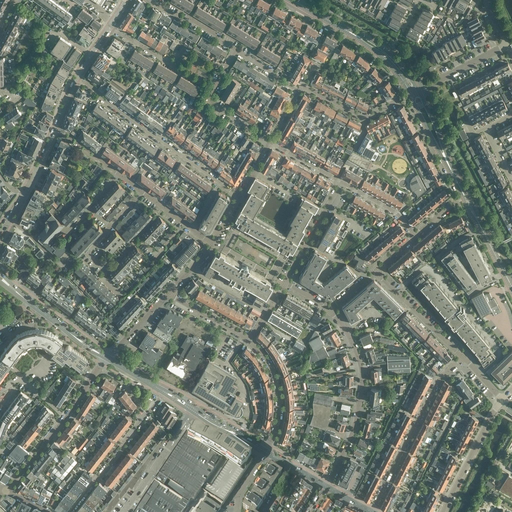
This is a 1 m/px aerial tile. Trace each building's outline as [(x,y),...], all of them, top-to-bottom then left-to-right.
[(55,2),(52,0),(50,0),(45,7),(50,10),(55,2)] [(142,2),(140,1),(138,0),(136,0),(132,7),(139,12),(141,13),(145,7),(144,7),(146,3),(143,1),(142,2)] [(186,0),(184,0),(180,7),(185,10),(190,2),(186,0)] [(254,12),(258,14),(259,11),(265,1),(262,0),(258,0),(255,5),(257,6),(254,12)] [(458,9),(463,0),(454,0),(452,5),(458,9)] [(465,13),(469,5),(466,4),(468,1),(466,0),(463,0),(458,9),(464,13),(465,13)] [(259,11),(264,13),(265,14),(270,4),(265,1),(259,11)] [(60,5),(55,2),(50,10),(54,13),(60,5)] [(190,2),(185,10),(190,13),(194,5),(190,2)] [(406,9),(397,3),(395,8),(404,13),(406,9)] [(64,8),(60,5),(54,13),(59,16),(64,8)] [(469,13),(473,8),(469,5),(465,13),(464,13),(463,15),(467,17),(468,19),(471,17),(469,13)] [(139,12),(132,7),(129,11),(134,14),(139,17),(140,17),(141,15),(138,13),(139,12)] [(151,20),(157,10),(153,7),(147,17),(151,20)] [(198,18),(203,10),(198,7),(194,15),(198,18)] [(275,19),(281,10),(276,7),(273,12),(271,11),(268,15),(275,19)] [(69,11),(64,8),(59,16),(57,18),(62,21),(69,11)] [(82,8),(77,15),(90,24),(94,18),(95,17),(96,18),(97,16),(97,17),(98,16),(92,12),(91,14),(82,8)] [(402,17),(404,13),(395,8),(392,11),(402,17)] [(433,14),(432,13),(424,8),(421,13),(431,18),(433,14)] [(157,10),(151,20),(155,22),(161,12),(157,10)] [(203,10),(198,18),(203,21),(208,13),(203,10)] [(286,13),(281,10),(275,19),(281,22),(280,24),(283,26),(287,19),(284,17),(286,13)] [(20,11),(19,13),(16,12),(13,17),(23,22),(26,16),(20,11)] [(73,14),(69,11),(62,21),(66,24),(73,14)] [(392,11),(390,15),(390,16),(391,16),(392,17),(399,21),(400,20),(402,17),(392,11)] [(131,24),(135,17),(128,13),(124,20),(131,24)] [(167,16),(162,13),(158,20),(160,21),(161,21),(163,22),(167,16)] [(208,13),(203,21),(207,24),(212,16),(208,13)] [(431,18),(421,13),(419,17),(428,22),(431,18)] [(167,16),(163,22),(168,25),(172,19),(167,16)] [(212,16),(207,24),(212,26),(217,19),(212,16)] [(287,23),(291,25),(289,28),(288,31),(290,32),(290,31),(297,19),(291,16),(287,23)] [(391,16),(388,20),(390,21),(390,20),(399,26),(402,22),(400,20),(399,21),(392,17),(391,16)] [(21,27),(23,22),(13,17),(11,22),(18,26),(21,27)] [(428,22),(419,17),(417,21),(426,26),(428,22)] [(471,17),(468,19),(469,21),(467,22),(469,26),(479,21),(477,17),(472,19),(471,17)] [(97,30),(101,24),(94,18),(90,24),(97,30)] [(143,26),(145,22),(139,18),(136,22),(143,26)] [(217,19),(212,26),(217,29),(221,21),(217,19)] [(290,31),(298,35),(302,28),(300,27),(302,22),(297,19),(290,31)] [(133,29),(135,26),(131,24),(124,20),(119,26),(132,34),(135,30),(133,29)] [(175,29),(179,23),(174,20),(170,26),(175,29)] [(397,30),(399,26),(390,20),(390,21),(388,20),(386,24),(397,30)] [(221,21),(217,29),(221,32),(226,24),(221,21)] [(417,21),(415,24),(424,30),(424,29),(426,30),(428,26),(426,26),(417,21)] [(479,21),(469,26),(472,30),(481,25),(479,21)] [(11,22),(8,27),(16,31),(18,26),(11,22)] [(179,23),(175,29),(179,32),(183,25),(179,23)] [(231,35),(236,27),(231,24),(227,32),(231,35)] [(415,24),(413,28),(412,28),(420,32),(420,33),(422,34),(424,30),(415,24)] [(82,28),(93,35),(96,31),(88,25),(87,27),(84,26),(82,28)] [(307,25),(305,30),(302,28),(298,35),(306,40),(313,28),(307,25)] [(481,25),(472,30),(474,34),(483,29),(481,25)] [(8,27),(6,31),(15,37),(18,32),(16,31),(8,27)] [(236,27),(231,35),(236,37),(241,30),(236,27)] [(411,27),(408,31),(418,36),(420,33),(420,32),(412,28),(413,28),(411,27)] [(79,33),(90,40),(93,35),(82,28),(79,33)] [(185,35),(188,37),(192,31),(187,28),(182,36),(184,37),(185,35)] [(318,31),(313,28),(306,40),(305,41),(307,42),(309,39),(312,41),(313,39),(316,40),(319,35),(317,33),(318,31)] [(473,39),(483,34),(481,31),(483,29),(474,34),(471,35),(473,39)] [(241,30),(236,37),(241,40),(245,32),(241,30)] [(6,31),(3,36),(13,41),(15,37),(6,31)] [(147,42),(150,36),(142,31),(138,37),(147,42)] [(187,39),(191,41),(196,33),(192,31),(188,37),(187,39)] [(406,35),(415,40),(417,41),(420,37),(418,36),(408,31),(406,35)] [(245,32),(241,40),(245,43),(250,35),(245,32)] [(90,40),(79,33),(75,38),(86,45),(87,44),(90,40)] [(190,42),(192,43),(194,40),(196,42),(200,36),(196,33),(191,41),(190,42)] [(474,48),(484,43),(483,40),(485,39),(483,34),(473,39),(476,45),(474,46),(474,48)] [(250,35),(245,43),(250,46),(255,38),(250,35)] [(10,46),(13,41),(3,36),(0,41),(8,45),(10,46)] [(150,36),(147,42),(151,45),(155,39),(150,36)] [(332,48),(335,50),(338,45),(335,43),(336,42),(326,36),(325,38),(325,37),(323,40),(324,40),(323,42),(332,48)] [(454,38),(459,47),(464,45),(462,42),(459,36),(454,38)] [(60,37),(51,51),(50,51),(58,56),(72,65),(81,51),(60,37)] [(155,37),(155,39),(151,45),(155,47),(160,40),(155,37)] [(202,46),(206,39),(202,37),(198,43),(202,46)] [(110,44),(119,50),(123,44),(114,38),(114,39),(113,39),(112,41),(112,42),(112,43),(111,44),(110,44)] [(255,38),(250,46),(255,49),(259,41),(255,38)] [(459,47),(454,38),(450,40),(455,49),(459,47)] [(206,39),(202,46),(201,47),(205,50),(206,48),(210,42),(206,39)] [(155,47),(159,50),(164,42),(160,40),(155,47)] [(455,49),(450,40),(446,42),(451,51),(455,49)] [(0,41),(0,46),(5,50),(8,45),(0,41)] [(164,53),(167,46),(168,45),(164,42),(159,50),(164,53)] [(208,54),(210,51),(211,51),(214,44),(210,42),(206,48),(208,49),(206,52),(208,54)] [(451,51),(446,42),(442,44),(443,46),(444,46),(447,53),(448,53),(451,51)] [(119,50),(110,44),(111,45),(109,46),(108,46),(106,48),(107,49),(106,49),(117,57),(121,51),(119,50)] [(214,44),(211,51),(215,53),(219,47),(214,44)] [(313,50),(311,54),(314,56),(315,57),(316,58),(317,57),(320,59),(321,60),(322,61),(323,60),(323,61),(327,53),(325,51),(328,46),(323,44),(320,49),(318,48),(316,52),(313,50)] [(262,56),(267,49),(262,46),(257,54),(262,56)] [(343,57),(344,56),(348,49),(343,46),(340,50),(337,48),(332,56),(336,58),(338,54),(343,57)] [(440,48),(445,58),(449,56),(448,53),(447,53),(444,46),(443,46),(440,48)] [(445,58),(440,48),(436,50),(440,60),(445,58)] [(267,49),(262,56),(267,59),(271,52),(267,49)] [(344,56),(349,59),(348,60),(348,61),(348,62),(349,63),(350,64),(356,56),(353,54),(354,52),(348,49),(344,56)] [(135,61),(139,53),(134,50),(130,58),(135,61)] [(224,59),(223,58),(227,52),(223,50),(218,57),(223,60),(224,59)] [(440,60),(436,50),(431,52),(432,53),(431,53),(431,54),(432,56),(433,56),(436,62),(440,60)] [(271,52),(267,59),(271,62),(276,54),(271,52)] [(139,63),(144,56),(139,53),(135,61),(139,63)] [(106,70),(111,63),(114,65),(117,60),(112,56),(110,59),(104,55),(103,56),(100,54),(97,58),(98,58),(95,62),(106,70)] [(281,57),(276,54),(271,62),(276,65),(281,57)] [(310,59),(307,58),(304,55),(302,58),(297,55),(295,56),(308,64),(310,59)] [(58,64),(69,70),(71,67),(72,65),(58,56),(57,57),(57,58),(59,59),(59,60),(60,61),(58,64)] [(144,56),(139,63),(144,66),(149,59),(144,56)] [(306,68),(308,64),(295,56),(295,58),(297,60),(296,62),(306,68)] [(352,64),(355,66),(356,67),(354,69),(356,71),(364,60),(360,56),(355,62),(354,61),(352,64)] [(149,59),(144,66),(149,69),(153,62),(149,59)] [(364,74),(366,72),(366,71),(370,67),(368,65),(369,63),(364,60),(356,71),(357,72),(359,70),(364,74)] [(241,61),(238,67),(242,70),(246,64),(241,61)] [(94,62),(91,68),(125,92),(129,86),(114,75),(114,76),(94,62)] [(292,62),(291,64),(303,72),(306,68),(296,62),(295,64),(292,62)] [(158,73),(163,66),(158,63),(153,71),(158,73)] [(502,66),(506,74),(511,71),(507,63),(502,66)] [(56,69),(66,76),(69,70),(58,64),(56,66),(57,67),(56,69)] [(290,66),(293,68),(291,70),(294,72),(301,76),(303,72),(291,64),(290,66)] [(163,76),(168,68),(163,66),(158,73),(163,76)] [(250,66),(246,72),(250,75),(254,69),(250,66)] [(506,74),(502,66),(498,69),(502,76),(506,74)] [(367,81),(368,82),(379,73),(375,68),(373,70),(370,67),(366,71),(366,72),(368,74),(366,76),(369,79),(367,81)] [(168,68),(163,76),(168,79),(172,71),(168,68)] [(53,75),(63,81),(66,76),(56,69),(54,72),(55,72),(53,75)] [(502,76),(498,69),(493,71),(497,79),(502,76)] [(96,84),(100,78),(96,76),(97,74),(92,70),(86,77),(96,84)] [(172,71),(168,79),(173,82),(177,74),(172,71)] [(299,80),(301,76),(294,72),(293,74),(287,71),(286,72),(299,80)] [(311,83),(320,88),(323,82),(320,80),(323,75),(316,71),(311,82),(311,83)] [(497,79),(493,71),(488,74),(492,81),(497,79)] [(137,81),(141,76),(136,72),(132,78),(137,81)] [(296,84),(299,80),(286,72),(285,74),(291,77),(290,80),(296,84)] [(374,79),(377,82),(375,84),(377,87),(383,82),(381,79),(383,77),(379,73),(368,82),(369,84),(372,82),(374,79)] [(485,74),(486,75),(483,76),(487,84),(492,81),(488,74),(487,73),(485,74)] [(63,81),(53,75),(51,78),(49,80),(60,86),(61,85),(63,81)] [(137,81),(136,82),(140,85),(143,82),(145,79),(141,76),(137,81)] [(181,87),(186,79),(181,76),(176,84),(181,87)] [(266,76),(263,82),(267,85),(271,79),(266,76)] [(487,84),(483,76),(478,79),(482,86),(487,84)] [(230,83),(238,88),(241,83),(233,78),(230,83)] [(102,92),(110,98),(117,88),(105,79),(102,83),(103,84),(102,85),(105,88),(102,92)] [(186,90),(190,82),(186,79),(181,87),(186,90)] [(266,87),(268,88),(272,91),(276,85),(274,84),(275,82),(271,79),(267,85),(266,87)] [(482,86),(478,79),(474,81),(477,89),(482,86)] [(477,89),(474,81),(469,84),(473,91),(477,89)] [(49,82),(47,89),(57,93),(59,89),(58,89),(59,87),(57,86),(55,85),(50,82),(49,82)] [(190,82),(186,90),(190,92),(195,85),(190,82)] [(320,88),(327,92),(331,86),(323,82),(320,88)] [(389,82),(384,84),(383,82),(377,87),(378,88),(382,93),(385,91),(386,91),(392,87),(389,82)] [(227,88),(235,93),(238,88),(230,83),(227,88)] [(473,91),(469,84),(464,86),(468,94),(473,91)] [(195,85),(190,92),(195,95),(200,87),(195,85)] [(278,96),(282,89),(277,86),(273,93),(278,96)] [(327,92),(335,96),(338,89),(331,86),(327,92)] [(468,94),(464,86),(459,89),(463,96),(468,94)] [(88,97),(90,93),(80,87),(78,87),(76,94),(80,96),(79,98),(83,100),(84,98),(87,100),(88,97)] [(342,100),(345,93),(347,89),(345,87),(343,92),(338,89),(335,96),(342,100)] [(395,92),(392,87),(386,91),(385,91),(389,97),(395,92)] [(57,93),(47,89),(45,88),(43,93),(44,94),(55,99),(57,93)] [(124,93),(117,88),(110,98),(115,101),(118,97),(120,99),(124,94),(124,93)] [(235,93),(227,88),(224,93),(232,97),(235,93)] [(284,90),(281,95),(288,99),(290,95),(290,94),(284,90)] [(44,97),(42,100),(53,104),(55,99),(44,94),(43,93),(42,93),(41,96),(43,97),(44,97)] [(232,97),(224,93),(222,98),(229,102),(232,97)] [(310,100),(311,97),(305,94),(304,94),(301,98),(313,105),(314,103),(310,100)] [(344,101),(350,104),(353,97),(348,94),(344,101)] [(130,95),(129,95),(126,99),(125,98),(120,105),(124,108),(129,101),(131,97),(132,96),(130,95)] [(281,95),(278,99),(285,103),(288,99),(281,95)] [(33,109),(37,103),(27,97),(23,102),(33,109)] [(358,100),(353,97),(350,104),(355,106),(358,100)] [(72,104),(80,107),(82,104),(86,105),(87,103),(82,101),(82,102),(74,98),(72,104)] [(124,108),(128,111),(133,104),(136,99),(133,98),(130,102),(129,101),(124,108)] [(185,102),(180,98),(178,100),(177,103),(179,104),(178,107),(180,109),(182,107),(185,102)] [(306,106),(307,104),(312,107),(313,105),(301,98),(299,102),(306,106)] [(136,99),(133,104),(128,111),(132,114),(137,107),(140,102),(137,101),(137,100),(136,99)] [(240,103),(241,104),(236,111),(240,114),(249,101),(247,99),(245,102),(242,100),(240,103)] [(278,99),(276,103),(283,108),(285,103),(278,99)] [(507,109),(503,101),(502,99),(497,102),(502,111),(507,109)] [(41,103),(40,106),(47,110),(47,109),(50,110),(51,108),(53,104),(42,100),(41,103)] [(356,107),(360,109),(364,103),(359,100),(356,107)] [(251,102),(249,101),(240,114),(244,117),(249,109),(247,108),(251,102)] [(314,108),(316,109),(314,114),(316,115),(323,103),(318,101),(314,108)] [(89,109),(96,114),(101,107),(99,105),(100,104),(97,103),(96,104),(94,102),(89,109)] [(304,109),(306,106),(299,102),(297,107),(308,113),(309,112),(304,109)] [(502,111),(497,102),(492,104),(497,114),(502,111)] [(280,112),(283,108),(276,103),(273,108),(280,112)] [(320,111),(323,113),(327,105),(323,103),(316,115),(318,116),(320,111)] [(360,109),(365,112),(366,111),(367,111),(373,108),(371,104),(369,105),(364,103),(360,109)] [(70,109),(78,113),(80,107),(72,104),(70,109)] [(141,110),(143,106),(144,106),(144,105),(142,104),(139,108),(137,107),(132,114),(136,117),(141,110)] [(487,107),(492,117),(497,114),(492,104),(487,107)] [(255,105),(251,111),(249,109),(244,117),(249,119),(258,106),(255,105)] [(332,108),(327,105),(323,113),(322,115),(324,116),(322,120),(325,121),(332,108)] [(140,120),(148,108),(149,107),(147,106),(146,108),(143,106),(141,110),(136,117),(140,120)] [(259,108),(258,106),(249,119),(253,122),(258,115),(255,113),(259,108)] [(267,113),(276,118),(279,114),(272,110),(269,109),(270,108),(265,106),(261,113),(265,115),(267,113)] [(397,109),(400,115),(407,112),(404,106),(397,109)] [(16,107),(10,111),(10,110),(7,112),(8,113),(4,115),(9,122),(5,125),(8,130),(14,125),(11,121),(21,114),(16,107)] [(96,114),(100,117),(106,109),(103,107),(103,108),(101,107),(96,114)] [(297,107),(294,112),(301,116),(302,113),(307,116),(308,114),(308,113),(297,107)] [(482,109),(487,119),(492,117),(487,107),(482,109)] [(148,108),(140,120),(144,122),(149,116),(147,114),(150,110),(148,108)] [(333,117),(337,110),(332,108),(325,121),(326,122),(330,116),(333,117)] [(45,114),(44,115),(51,120),(53,116),(43,109),(41,111),(45,114)] [(78,113),(70,109),(68,114),(76,117),(76,118),(77,118),(78,116),(77,115),(78,113)] [(100,117),(105,120),(110,113),(108,112),(108,111),(106,109),(100,117)] [(478,112),(483,121),(487,119),(482,109),(478,112)] [(148,125),(153,118),(155,115),(153,114),(154,113),(153,112),(154,112),(152,111),(149,116),(144,122),(148,125)] [(198,121),(199,118),(200,119),(203,114),(198,111),(196,114),(193,118),(198,121)] [(334,119),(333,121),(335,122),(332,128),(335,129),(336,127),(344,114),(338,111),(334,119)] [(301,116),(294,112),(291,117),(302,124),(304,120),(300,117),(301,116)] [(400,115),(404,121),(410,118),(407,112),(400,115)] [(473,114),(478,124),(483,121),(478,112),(473,114)] [(110,113),(105,120),(109,124),(115,115),(112,113),(111,114),(110,113)] [(269,131),(274,122),(269,119),(269,118),(265,116),(265,115),(261,113),(258,117),(264,121),(263,121),(263,122),(263,123),(264,124),(265,125),(263,128),(269,131)] [(37,116),(38,116),(40,118),(49,124),(51,120),(44,115),(43,117),(40,114),(39,114),(37,116)] [(159,118),(157,117),(158,115),(156,114),(155,115),(153,118),(148,125),(152,128),(159,118)] [(345,124),(349,116),(344,114),(336,127),(338,128),(341,122),(345,124)] [(387,114),(382,117),(386,124),(391,122),(387,114)] [(473,126),(478,124),(473,114),(468,117),(473,126)] [(67,115),(65,121),(73,124),(75,125),(77,120),(75,119),(67,115)] [(115,115),(109,124),(113,127),(119,119),(117,118),(117,117),(115,115)] [(162,122),(160,121),(162,119),(160,117),(159,118),(152,128),(156,131),(162,122)] [(288,122),(295,126),(296,124),(298,125),(301,126),(302,124),(291,117),(290,117),(288,122)] [(346,136),(348,137),(349,134),(356,120),(351,117),(347,125),(350,127),(346,136)] [(381,127),(386,124),(382,117),(377,120),(381,127)] [(47,130),(32,123),(31,123),(33,120),(30,119),(28,118),(24,126),(27,127),(27,125),(32,128),(31,130),(44,136),(45,132),(46,132),(47,130)] [(410,118),(404,121),(405,125),(403,126),(405,128),(407,127),(413,124),(410,118)] [(112,128),(117,132),(124,122),(121,120),(121,121),(119,119),(113,127),(114,127),(112,128)] [(33,120),(32,123),(47,130),(49,125),(43,123),(43,122),(39,120),(38,123),(36,122),(33,120)] [(164,120),(162,122),(156,131),(160,134),(165,127),(163,126),(166,121),(164,120)] [(361,123),(356,120),(349,134),(348,137),(350,136),(353,131),(355,129),(357,131),(361,123)] [(377,120),(372,123),(375,130),(381,127),(377,120)] [(73,124),(65,121),(62,126),(64,127),(65,128),(68,129),(67,130),(70,132),(71,128),(74,129),(75,125),(73,124)] [(120,136),(123,138),(128,131),(126,129),(128,126),(125,124),(126,123),(124,122),(117,132),(121,135),(120,136)] [(293,129),(295,126),(288,122),(285,127),(296,134),(298,135),(300,133),(293,129)] [(169,135),(177,124),(175,123),(172,127),(170,126),(165,132),(169,135)] [(370,133),(375,130),(372,123),(366,125),(370,133)] [(177,124),(169,135),(173,138),(180,128),(178,127),(179,126),(177,124)] [(407,127),(410,134),(416,130),(413,124),(407,127)] [(83,141),(88,134),(86,132),(87,131),(86,129),(83,126),(82,128),(81,130),(83,131),(78,138),(80,139),(81,140),(82,141),(83,141)] [(184,130),(181,127),(180,128),(173,138),(177,140),(184,130)] [(228,129),(225,127),(224,128),(222,132),(216,140),(219,142),(228,129)] [(289,135),(291,133),(295,136),(296,134),(285,127),(282,131),(289,135)] [(511,136),(507,127),(502,129),(506,137),(507,139),(511,136)] [(7,151),(11,142),(5,139),(8,134),(5,129),(1,138),(3,139),(0,146),(0,148),(3,150),(3,151),(5,152),(6,151),(7,151)] [(132,129),(126,137),(131,140),(136,133),(134,132),(135,131),(132,129)] [(497,132),(502,141),(504,141),(503,138),(506,137),(502,129),(497,132)] [(187,132),(186,131),(184,130),(177,140),(181,143),(187,134),(187,132)] [(229,137),(234,141),(238,135),(242,138),(244,135),(242,133),(238,130),(236,133),(237,134),(236,135),(232,133),(229,137)] [(282,131),(280,135),(287,140),(289,135),(282,131)] [(358,151),(374,160),(375,160),(380,151),(370,133),(369,132),(366,137),(358,151)] [(41,143),(42,140),(32,136),(31,139),(28,138),(29,136),(21,133),(20,137),(27,140),(29,141),(40,146),(41,144),(41,143)] [(136,133),(131,140),(135,143),(141,135),(138,133),(138,134),(136,133)] [(189,134),(188,135),(182,144),(186,147),(194,135),(192,133),(189,134)] [(85,143),(87,145),(93,138),(89,135),(88,134),(83,141),(84,142),(85,143)] [(412,137),(415,143),(422,140),(418,134),(412,137)] [(141,135),(135,143),(139,146),(144,139),(143,138),(143,137),(141,135)] [(194,135),(186,147),(190,150),(194,143),(192,141),(196,136),(194,135)] [(278,141),(284,144),(287,140),(280,135),(278,139),(278,141)] [(474,139),(476,143),(476,144),(484,140),(481,135),(474,139)] [(236,148),(239,150),(240,151),(241,151),(245,145),(246,146),(250,139),(245,136),(241,143),(243,145),(241,148),(237,146),(236,148)] [(91,148),(92,148),(97,141),(93,138),(87,145),(90,146),(90,147),(91,148)] [(196,141),(194,143),(190,150),(193,152),(203,140),(201,138),(199,141),(197,140),(196,141)] [(291,148),(295,150),(299,143),(300,141),(301,139),(299,138),(298,140),(297,142),(294,141),(291,148)] [(144,139),(139,146),(144,150),(150,141),(147,139),(146,141),(144,139)] [(57,149),(68,154),(70,150),(73,152),(75,148),(69,144),(61,140),(59,145),(57,149)] [(203,140),(193,152),(197,155),(203,147),(201,145),(204,141),(203,140)] [(415,143),(418,149),(425,146),(422,140),(415,143)] [(475,144),(477,149),(479,148),(486,144),(484,140),(476,144),(476,143),(475,144)] [(29,143),(27,146),(37,151),(39,147),(40,146),(29,141),(28,143),(29,143)] [(102,144),(104,142),(102,141),(100,143),(97,141),(92,148),(93,149),(94,150),(95,150),(97,152),(102,144)] [(150,141),(144,150),(148,153),(153,146),(152,145),(152,143),(150,141)] [(295,150),(299,153),(306,142),(304,141),(301,145),(299,143),(295,150)] [(260,146),(254,142),(252,145),(248,143),(246,147),(247,148),(249,146),(258,151),(260,146)] [(308,149),(306,147),(308,143),(306,142),(299,153),(304,155),(308,149)] [(106,158),(105,158),(106,158),(112,150),(107,146),(108,145),(105,143),(100,150),(102,152),(101,154),(101,155),(103,156),(104,156),(106,158)] [(304,155),(309,158),(315,147),(316,144),(313,143),(310,150),(308,149),(304,155)] [(481,153),(489,149),(486,144),(479,148),(481,153)] [(35,157),(36,155),(36,154),(37,151),(27,146),(26,146),(24,151),(35,157)] [(153,146),(148,153),(152,156),(158,148),(156,146),(155,147),(153,146)] [(205,147),(203,150),(199,156),(202,159),(211,147),(209,146),(207,149),(205,147)] [(418,149),(422,155),(428,152),(425,146),(418,149)] [(211,147),(202,159),(206,162),(212,153),(210,152),(212,148),(211,147)] [(309,158),(313,160),(319,149),(317,148),(315,147),(309,158)] [(68,154),(57,149),(55,153),(53,159),(60,162),(63,157),(66,158),(68,154)] [(249,149),(248,151),(246,154),(253,158),(256,153),(249,149)] [(272,149),(272,150),(269,154),(276,158),(279,159),(278,160),(281,161),(284,156),(272,149)] [(313,160),(318,163),(322,156),(321,156),(319,155),(321,150),(319,149),(313,160)] [(484,158),(491,154),(489,149),(481,153),(484,158)] [(112,150),(106,158),(110,161),(117,153),(112,150)] [(156,159),(160,162),(166,154),(164,152),(164,151),(163,150),(162,151),(161,150),(158,154),(156,153),(156,152),(151,159),(154,161),(156,159)] [(29,163),(32,156),(21,151),(19,155),(16,153),(14,157),(27,163),(27,162),(29,163)] [(212,153),(206,162),(210,164),(218,153),(216,151),(214,154),(212,153)] [(326,159),(323,157),(326,153),(323,152),(321,156),(322,156),(318,163),(322,165),(326,159)] [(431,158),(428,152),(422,155),(424,161),(425,162),(431,158)] [(117,153),(110,161),(111,162),(111,161),(111,162),(113,164),(113,163),(115,165),(121,157),(117,153)] [(218,153),(210,164),(214,167),(218,161),(216,159),(220,154),(218,153)] [(331,170),(334,172),(345,154),(343,153),(340,159),(339,158),(336,162),(337,163),(336,164),(335,163),(331,170)] [(166,154),(160,162),(165,165),(171,157),(166,154)] [(240,154),(238,156),(250,163),(253,158),(246,154),(245,157),(240,154)] [(266,159),(273,163),(276,158),(269,154),(266,159)] [(323,166),(324,167),(328,168),(335,156),(332,154),(329,159),(327,159),(323,166)] [(341,161),(342,160),(343,158),(345,156),(345,154),(334,172),(337,174),(343,162),(341,161)] [(486,163),(494,159),(491,154),(484,158),(486,163)] [(237,158),(242,161),(240,164),(247,168),(250,163),(238,156),(237,158)] [(21,165),(23,162),(12,157),(10,162),(13,163),(11,167),(21,172),(22,169),(21,168),(22,165),(21,165)] [(120,168),(120,169),(126,160),(121,157),(115,165),(117,166),(117,167),(119,168),(120,168)] [(173,159),(171,157),(165,165),(169,168),(168,171),(170,173),(175,166),(172,164),(175,160),(175,159),(174,158),(173,159)] [(284,165),(281,169),(283,170),(286,166),(290,159),(285,157),(282,163),(284,165)] [(220,171),(227,161),(229,159),(227,158),(225,160),(225,161),(222,159),(215,168),(220,171)] [(434,164),(431,158),(425,162),(424,161),(422,162),(424,166),(423,166),(424,168),(427,167),(428,168),(434,164)] [(63,172),(65,167),(60,163),(52,159),(51,161),(51,162),(49,166),(63,172)] [(270,168),(277,172),(278,170),(272,166),(273,163),(266,159),(263,165),(270,168)] [(294,162),(290,159),(286,166),(288,167),(285,171),(288,173),(294,162)] [(494,159),(486,163),(489,168),(496,164),(494,159)] [(125,172),(131,164),(126,160),(120,169),(125,172)] [(293,170),(295,171),(299,164),(294,162),(288,173),(288,174),(290,175),(293,170)] [(179,175),(185,166),(181,163),(175,171),(179,175)] [(247,168),(240,164),(238,163),(237,165),(234,164),(233,166),(238,169),(244,173),(247,168)] [(139,168),(136,166),(136,167),(131,164),(125,172),(127,173),(127,174),(128,175),(129,175),(130,176),(132,173),(134,175),(139,168)] [(295,171),(297,172),(294,177),(297,178),(300,174),(303,167),(299,164),(295,171)] [(428,168),(431,174),(437,170),(434,164),(428,168)] [(487,169),(489,174),(490,173),(499,169),(496,164),(489,168),(487,169)] [(260,170),(267,174),(269,171),(275,174),(277,172),(270,168),(263,165),(260,170)] [(185,166),(179,175),(184,178),(190,169),(185,166)] [(20,175),(21,172),(11,167),(9,171),(6,170),(4,174),(15,179),(16,176),(17,177),(19,174),(20,175)] [(300,174),(302,175),(299,180),(301,181),(302,181),(308,169),(303,167),(300,174)] [(229,171),(227,173),(228,173),(223,179),(228,183),(232,177),(229,174),(230,172),(229,172),(231,169),(230,168),(228,170),(229,171)] [(346,179),(351,171),(346,168),(341,176),(342,176),(342,177),(344,178),(346,179)] [(48,174),(60,180),(63,175),(64,176),(65,174),(62,172),(61,174),(50,169),(48,174)] [(141,184),(147,177),(142,173),(143,171),(140,169),(135,176),(138,178),(136,180),(137,181),(137,182),(138,183),(139,183),(141,184)] [(190,169),(184,178),(188,181),(189,180),(194,173),(190,169)] [(228,173),(227,173),(223,169),(218,176),(223,179),(228,173)] [(244,173),(238,169),(235,174),(242,178),(244,173)] [(306,177),(308,178),(309,179),(312,172),(308,169),(302,181),(304,182),(306,177)] [(494,177),(501,173),(499,169),(490,173),(492,178),(494,177)] [(431,174),(437,186),(438,186),(442,184),(438,178),(441,176),(437,170),(431,174)] [(346,179),(352,182),(356,174),(351,171),(346,179)] [(312,183),(317,174),(312,172),(309,179),(308,178),(306,183),(308,184),(310,182),(312,183)] [(194,173),(189,180),(188,181),(192,185),(192,184),(193,183),(198,176),(194,173)] [(494,177),(496,182),(504,178),(501,173),(494,177)] [(48,174),(45,179),(58,185),(60,180),(48,174)] [(357,185),(362,177),(356,174),(352,182),(354,183),(354,184),(356,184),(357,184),(357,185)] [(414,190),(416,193),(418,197),(426,190),(418,174),(415,176),(413,178),(411,181),(411,185),(412,188),(413,191),(412,191),(413,191),(414,190)] [(315,182),(317,184),(314,189),(316,190),(323,177),(319,175),(315,182)] [(145,187),(146,187),(146,188),(152,179),(147,176),(147,177),(141,184),(143,185),(143,186),(145,187)] [(198,176),(193,183),(192,184),(197,187),(197,186),(203,179),(198,176)] [(236,188),(241,180),(233,176),(232,177),(228,183),(235,188),(236,188)] [(321,186),(323,187),(327,180),(323,177),(316,190),(318,191),(321,186)] [(373,182),(372,184),(370,183),(366,190),(370,192),(378,178),(377,177),(374,182),(373,182)] [(244,227),(272,243),(281,249),(285,251),(286,249),(289,251),(291,247),(294,249),(298,243),(305,230),(302,229),(313,212),(314,212),(315,209),(316,210),(319,206),(304,198),(304,199),(290,223),(292,224),(286,236),(253,217),(263,199),(261,197),(268,186),(268,185),(255,178),(250,188),(251,188),(249,191),(251,192),(241,210),(238,216),(240,218),(238,221),(241,223),(240,226),(244,228),(244,227)] [(380,186),(376,184),(379,179),(378,178),(370,192),(375,195),(379,188),(380,186)] [(494,183),(497,189),(501,187),(501,186),(506,183),(504,178),(496,182),(494,183)] [(45,179),(43,184),(56,190),(58,185),(45,179)] [(88,182),(84,179),(79,186),(83,189),(88,182)] [(152,179),(146,188),(151,191),(156,184),(157,183),(152,179)] [(203,179),(197,186),(202,189),(207,182),(203,179)] [(322,194),(324,195),(331,182),(327,180),(323,187),(321,189),(324,191),(322,194)] [(361,187),(366,190),(370,183),(365,180),(361,187)] [(116,182),(115,183),(116,185),(115,187),(122,193),(125,190),(116,182)] [(207,182),(202,189),(206,193),(212,185),(207,182)] [(41,189),(53,195),(56,190),(43,184),(41,189)] [(156,184),(151,191),(151,192),(151,191),(151,192),(153,194),(154,193),(156,195),(161,188),(156,184)] [(110,188),(119,196),(122,193),(115,187),(113,188),(112,187),(110,188)] [(162,187),(161,188),(156,195),(158,196),(158,197),(159,198),(160,198),(161,199),(162,196),(165,198),(170,191),(167,189),(166,190),(162,187)] [(109,193),(116,199),(119,196),(110,188),(109,190),(110,191),(109,193)] [(375,195),(380,198),(384,191),(379,188),(375,195)] [(501,198),(510,193),(508,188),(504,190),(503,188),(497,191),(501,198)] [(0,204),(1,206),(10,197),(8,195),(6,192),(7,191),(5,189),(0,193),(0,204)] [(42,190),(40,192),(36,189),(32,194),(36,197),(35,199),(40,203),(46,193),(42,190)] [(444,189),(439,193),(444,199),(449,194),(444,189)] [(380,198),(385,201),(389,193),(384,191),(380,198)] [(172,207),(178,199),(173,195),(174,194),(171,192),(166,199),(169,201),(167,203),(168,204),(169,206),(170,205),(172,207)] [(230,198),(219,192),(199,226),(206,231),(206,232),(207,232),(208,232),(209,232),(210,232),(210,231),(211,231),(211,230),(212,230),(230,198)] [(104,194),(113,203),(116,199),(109,193),(108,194),(106,193),(104,194)] [(385,201),(390,203),(394,196),(389,193),(385,201)] [(439,193),(434,198),(439,203),(444,199),(439,193)] [(505,201),(511,197),(511,196),(510,193),(501,198),(503,202),(505,201)] [(81,197),(88,204),(90,202),(92,204),(93,202),(84,194),(81,197)] [(105,197),(103,199),(110,206),(113,203),(104,194),(103,196),(105,197)] [(40,210),(41,207),(38,205),(39,202),(34,200),(36,197),(32,195),(31,198),(29,202),(28,204),(40,210)] [(352,202),(357,205),(361,199),(356,196),(352,202)] [(394,196),(390,203),(394,206),(398,198),(394,196)] [(398,198),(394,206),(399,209),(403,202),(400,200),(402,198),(399,196),(398,198)] [(78,200),(87,208),(89,207),(87,205),(88,204),(81,197),(78,200)] [(434,198),(429,202),(433,207),(439,203),(434,198)] [(100,199),(99,201),(107,209),(110,206),(103,199),(102,200),(100,199)] [(178,199),(172,207),(174,208),(174,209),(175,210),(176,210),(177,210),(183,202),(178,199)] [(357,205),(362,208),(366,201),(361,199),(357,205)] [(75,203),(83,210),(84,208),(86,210),(87,208),(78,200),(75,203)] [(99,203),(97,205),(105,212),(107,209),(99,201),(97,202),(99,203)] [(362,208),(367,211),(371,204),(366,201),(362,208)] [(183,202),(177,210),(177,211),(177,212),(179,213),(180,213),(181,214),(187,207),(188,206),(183,202)] [(429,202),(424,206),(428,212),(433,207),(429,202)] [(72,206),(81,215),(83,213),(81,211),(83,210),(75,203),(72,206)] [(27,206),(25,210),(34,214),(35,210),(39,212),(40,210),(28,204),(27,206)] [(367,211),(372,214),(376,207),(371,204),(367,211)] [(102,215),(105,212),(97,205),(96,207),(94,205),(93,207),(102,215)] [(70,209),(77,216),(78,214),(80,216),(81,215),(72,206),(70,209)] [(424,206),(419,211),(423,216),(428,212),(424,206)] [(187,207),(181,214),(186,218),(192,210),(187,207)] [(377,216),(380,210),(376,207),(372,214),(377,216)] [(67,212),(76,221),(77,219),(75,218),(77,216),(70,209),(67,212)] [(142,213),(149,219),(151,218),(152,219),(154,218),(145,209),(142,213)] [(192,209),(192,210),(186,218),(188,219),(188,220),(190,221),(191,221),(197,213),(192,209)] [(23,213),(22,215),(35,221),(36,218),(32,216),(34,214),(25,210),(24,213),(23,213)] [(386,213),(381,210),(380,210),(377,216),(375,219),(376,220),(378,217),(382,219),(386,213)] [(419,211),(414,215),(418,220),(423,216),(419,211)] [(76,221),(67,212),(64,215),(71,222),(73,220),(74,222),(76,221)] [(139,216),(148,224),(149,223),(148,221),(149,219),(142,213),(139,216)] [(64,225),(52,214),(48,218),(49,219),(47,221),(48,222),(46,224),(48,226),(40,234),(42,236),(38,240),(43,245),(43,244),(53,254),(55,252),(59,257),(67,249),(58,240),(59,238),(55,234),(64,225)] [(334,214),(331,219),(333,220),(341,224),(344,219),(334,214)] [(34,223),(35,221),(22,215),(21,217),(22,217),(20,221),(24,223),(24,224),(28,226),(28,227),(30,227),(31,227),(33,223),(34,223)] [(71,222),(64,215),(61,218),(70,227),(71,225),(70,224),(71,222)] [(414,215),(408,219),(413,225),(418,220),(414,215)] [(137,219),(144,225),(145,224),(147,226),(148,224),(139,216),(137,219)] [(158,222),(165,228),(168,225),(159,217),(158,218),(159,220),(158,222)] [(461,217),(454,221),(457,227),(462,224),(466,232),(468,230),(466,226),(464,223),(461,217)] [(134,222),(142,230),(144,229),(142,227),(144,225),(137,219),(134,222)] [(333,220),(330,225),(338,230),(338,229),(341,224),(333,220)] [(153,223),(162,231),(165,228),(158,222),(156,223),(155,221),(153,223)] [(454,221),(446,225),(447,228),(450,227),(452,229),(457,227),(454,221)] [(88,228),(97,236),(103,230),(100,227),(99,226),(99,227),(94,222),(93,223),(88,228)] [(131,225),(138,232),(139,230),(141,232),(142,230),(134,222),(131,225)] [(152,228),(159,234),(162,231),(153,223),(152,224),(154,226),(152,228)] [(395,231),(400,236),(405,232),(400,226),(399,224),(397,226),(398,228),(395,231)] [(128,228),(136,236),(138,235),(136,233),(138,232),(131,225),(128,228)] [(330,225),(327,230),(336,236),(339,230),(338,229),(338,230),(330,225)] [(437,226),(432,230),(437,236),(442,232),(437,226)] [(97,236),(88,228),(82,235),(91,243),(97,236)] [(125,231),(132,238),(133,236),(135,238),(136,236),(128,228),(125,231)] [(148,229),(156,237),(159,234),(152,228),(151,229),(149,228),(148,229)] [(146,234),(153,240),(156,237),(148,229),(146,231),(148,232),(146,234)] [(327,230),(324,235),(333,241),(336,236),(327,230)] [(432,230),(427,234),(432,240),(437,236),(432,230)] [(124,239),(115,231),(109,237),(118,245),(124,239)] [(122,234),(131,243),(132,241),(130,239),(132,238),(125,231),(122,234)] [(395,240),(400,236),(395,231),(391,235),(390,235),(395,240)] [(388,232),(383,236),(385,239),(390,245),(395,240),(390,235),(391,235),(388,232)] [(23,238),(23,236),(21,235),(20,236),(14,233),(9,242),(19,247),(24,239),(23,238)] [(143,234),(142,235),(150,243),(153,240),(146,234),(145,235),(143,234)] [(427,234),(422,239),(427,244),(432,240),(427,234)] [(91,243),(82,235),(76,241),(85,249),(91,243)] [(330,246),(333,241),(324,235),(321,240),(321,241),(329,245),(328,245),(330,246)] [(26,241),(34,246),(35,244),(29,237),(26,241)] [(103,243),(110,250),(112,251),(118,245),(109,237),(103,243)] [(385,239),(380,243),(385,249),(390,245),(385,239)] [(422,239),(417,243),(422,249),(427,244),(422,239)] [(489,279),(469,239),(458,244),(478,284),(489,279)] [(319,240),(316,245),(325,251),(328,245),(329,245),(321,241),(321,240),(319,240)] [(85,249),(76,241),(71,247),(79,255),(85,249)] [(195,253),(199,248),(199,247),(200,247),(200,246),(199,246),(199,245),(199,244),(198,244),(194,241),(188,247),(195,253)] [(380,253),(385,249),(380,243),(375,248),(380,253)] [(417,243),(413,247),(417,253),(422,249),(417,243)] [(182,249),(191,257),(195,253),(188,247),(186,245),(182,249)] [(5,250),(4,252),(15,258),(16,259),(18,257),(17,255),(13,253),(15,250),(7,246),(5,246),(5,247),(5,249),(5,250)] [(135,246),(133,248),(135,249),(133,251),(140,257),(141,257),(143,259),(145,256),(135,246)] [(40,248),(35,253),(39,258),(44,253),(40,248)] [(375,248),(370,252),(375,257),(380,253),(375,248)] [(178,254),(186,261),(191,257),(182,249),(178,254)] [(410,249),(406,253),(411,259),(413,256),(414,257),(416,256),(415,255),(410,249)] [(302,272),(300,276),(299,277),(299,278),(299,279),(300,279),(300,280),(300,281),(301,281),(301,282),(302,282),(307,285),(307,284),(310,285),(309,287),(319,293),(320,291),(323,293),(322,294),(325,296),(325,297),(327,298),(327,297),(330,298),(332,297),(333,298),(335,296),(334,295),(337,293),(336,292),(341,287),(342,288),(348,283),(347,282),(352,278),(353,279),(356,276),(347,266),(324,285),(322,283),(314,279),(316,275),(326,259),(327,257),(328,258),(315,250),(313,253),(314,254),(311,260),(309,259),(306,266),(307,266),(303,272),(302,272)] [(477,284),(450,250),(441,257),(468,292),(477,284)] [(129,252),(137,261),(140,257),(133,251),(132,252),(130,251),(129,252)] [(14,260),(15,258),(4,252),(3,253),(1,253),(0,255),(1,256),(1,257),(8,261),(10,258),(14,260)] [(128,257),(135,264),(137,261),(129,252),(127,254),(129,255),(128,257)] [(370,252),(365,256),(370,262),(375,257),(370,252)] [(247,286),(250,288),(257,292),(258,293),(259,292),(266,297),(273,286),(269,285),(271,282),(267,279),(266,281),(249,271),(250,269),(248,268),(248,267),(248,266),(247,266),(247,265),(246,265),(245,265),(244,266),(242,264),(241,267),(224,257),(225,255),(220,253),(219,255),(216,254),(212,260),(214,261),(213,263),(211,262),(211,263),(217,266),(217,267),(220,268),(219,270),(231,277),(229,280),(243,288),(244,285),(247,286)] [(406,253),(401,257),(406,262),(411,259),(406,253)] [(174,258),(172,261),(177,265),(179,263),(182,266),(186,261),(178,254),(174,258)] [(355,266),(363,271),(366,265),(360,262),(362,260),(355,256),(353,259),(358,262),(355,266)] [(123,259),(132,267),(135,264),(128,257),(126,259),(124,257),(123,259)] [(401,257),(397,261),(402,266),(405,264),(406,265),(407,264),(406,262),(401,257)] [(122,263),(129,270),(132,267),(123,259),(122,260),(123,262),(122,263)] [(397,270),(402,266),(397,261),(393,264),(397,270)] [(78,273),(85,266),(83,265),(85,263),(83,262),(75,270),(78,273)] [(206,267),(214,272),(217,267),(217,266),(211,263),(211,262),(209,262),(206,267)] [(129,270),(122,263),(120,265),(119,263),(117,265),(126,273),(129,270)] [(171,264),(167,268),(173,273),(177,269),(171,264)] [(393,274),(397,270),(393,264),(388,268),(393,274)] [(116,269),(123,276),(126,273),(117,265),(116,266),(117,268),(116,269)] [(85,266),(78,273),(81,276),(89,268),(88,266),(86,268),(85,266)] [(206,267),(206,266),(202,272),(210,277),(212,273),(214,274),(215,272),(214,272),(206,267)] [(25,279),(31,283),(36,276),(37,274),(34,272),(34,271),(35,270),(35,269),(35,268),(33,267),(31,269),(29,271),(27,269),(23,273),(27,276),(25,279)] [(162,271),(163,273),(164,273),(169,278),(173,273),(167,268),(166,267),(162,271)] [(89,268),(81,276),(84,279),(91,272),(89,271),(91,269),(89,268)] [(113,269),(112,271),(122,281),(125,278),(123,276),(116,269),(115,271),(113,269)] [(122,281),(112,271),(110,272),(112,274),(110,275),(109,274),(108,274),(119,284),(122,281)] [(92,274),(91,272),(84,279),(87,282),(95,273),(94,272),(92,274)] [(490,343),(466,315),(466,314),(464,312),(465,311),(463,309),(463,308),(462,309),(460,307),(460,306),(459,307),(435,279),(432,281),(428,276),(426,277),(422,272),(411,281),(414,284),(413,285),(415,287),(416,286),(416,287),(418,285),(420,288),(419,289),(421,291),(422,291),(423,290),(426,292),(425,293),(429,298),(430,297),(435,303),(434,304),(438,309),(439,308),(444,313),(446,316),(444,317),(447,320),(447,321),(446,320),(446,321),(448,323),(450,325),(451,325),(450,325),(451,325),(454,328),(455,327),(457,329),(462,335),(461,335),(465,341),(466,340),(471,345),(470,346),(474,351),(475,350),(477,353),(476,354),(475,355),(477,358),(478,357),(480,359),(479,360),(479,361),(478,361),(480,364),(481,363),(484,366),(495,357),(490,352),(491,351),(487,345),(490,343)] [(42,283),(45,285),(40,291),(45,295),(51,287),(52,287),(47,283),(49,281),(49,280),(51,277),(46,273),(44,276),(46,278),(42,283)] [(95,276),(97,275),(95,273),(87,282),(90,285),(95,280),(98,276),(97,278),(95,276)] [(159,277),(165,282),(169,278),(164,273),(163,273),(159,277)] [(40,281),(42,283),(46,278),(44,276),(41,280),(36,276),(31,283),(36,287),(40,281)] [(155,281),(161,286),(165,282),(159,277),(155,281)] [(97,281),(95,280),(90,285),(88,287),(91,290),(100,281),(98,279),(97,281)] [(185,287),(188,290),(189,291),(192,293),(198,285),(200,287),(202,282),(198,279),(195,282),(192,280),(190,282),(188,284),(189,284),(185,287)] [(356,310),(373,295),(396,317),(404,309),(402,307),(400,308),(397,305),(398,305),(380,287),(381,286),(375,280),(350,302),(349,301),(342,307),(351,323),(362,317),(356,310)] [(91,290),(95,293),(101,285),(100,284),(101,282),(100,281),(91,290)] [(151,285),(157,290),(161,286),(155,281),(151,285)] [(95,293),(98,296),(106,287),(104,285),(103,287),(101,285),(95,293)] [(151,285),(148,289),(148,290),(153,295),(157,290),(151,285)] [(45,295),(50,299),(55,293),(56,291),(52,287),(51,287),(45,295)] [(98,296),(101,298),(108,291),(106,290),(107,288),(106,287),(98,296)] [(148,289),(147,289),(146,288),(145,290),(146,291),(144,294),(143,295),(147,300),(148,298),(149,299),(153,295),(148,290),(148,289)] [(201,300),(205,293),(200,290),(196,297),(201,300)] [(101,298),(104,301),(112,292),(111,291),(109,292),(108,291),(101,298)] [(481,316),(482,315),(492,310),(494,315),(501,311),(494,298),(492,298),(489,293),(484,295),(482,291),(471,297),(481,316)] [(112,292),(104,301),(107,304),(114,297),(112,295),(114,294),(112,292)] [(257,292),(258,293),(256,298),(263,302),(266,297),(259,292),(258,293),(257,292)] [(50,299),(55,302),(59,296),(55,293),(50,299)] [(205,293),(201,300),(207,303),(210,296),(205,293)] [(55,302),(60,306),(64,300),(66,298),(61,294),(59,296),(55,302)] [(282,304),(287,307),(293,297),(287,294),(282,304)] [(119,298),(117,296),(115,298),(114,297),(107,304),(110,307),(111,308),(117,302),(116,301),(119,298)] [(210,296),(207,303),(212,306),(216,299),(210,296)] [(142,297),(140,298),(136,302),(141,307),(145,302),(146,301),(142,297)] [(298,300),(293,297),(287,307),(292,310),(298,300)] [(60,306),(64,309),(71,301),(66,298),(64,300),(60,306)] [(263,302),(256,298),(252,303),(260,308),(263,302)] [(216,299),(212,306),(217,309),(221,302),(216,299)] [(71,301),(64,309),(69,313),(74,307),(71,305),(74,302),(72,300),(71,301)] [(292,310),(297,313),(303,303),(298,300),(292,310)] [(132,306),(137,311),(141,307),(136,302),(135,301),(134,303),(135,304),(132,306)] [(221,302),(217,309),(222,312),(226,305),(221,302)] [(308,306),(303,303),(297,313),(303,316),(308,306)] [(226,305),(222,312),(228,315),(232,308),(226,305)] [(128,311),(133,315),(137,311),(132,306),(128,311)] [(303,316),(308,320),(314,310),(308,306),(303,316)] [(232,308),(228,315),(233,318),(237,311),(232,308)] [(261,312),(260,312),(253,308),(252,310),(251,312),(259,316),(261,312)] [(79,320),(83,314),(78,310),(74,316),(79,320)] [(180,321),(183,316),(179,313),(178,314),(174,312),(170,310),(167,314),(166,313),(163,318),(162,317),(157,323),(158,324),(157,327),(163,331),(167,325),(173,329),(175,325),(177,327),(181,321),(180,321)] [(124,315),(129,320),(133,315),(128,311),(124,315)] [(237,311),(233,318),(238,321),(242,314),(237,311)] [(273,311),(268,319),(273,322),(278,313),(273,311)] [(322,316),(315,311),(308,323),(311,325),(312,324),(317,327),(320,322),(318,321),(322,316)] [(398,320),(403,325),(411,316),(406,312),(398,320)] [(283,316),(278,313),(273,322),(278,325),(283,316)] [(83,314),(79,320),(83,324),(88,318),(83,314)] [(242,314),(238,321),(244,324),(247,317),(242,314)] [(129,320),(124,315),(122,317),(120,315),(118,317),(125,324),(129,320)] [(288,319),(283,316),(278,325),(283,328),(288,319)] [(403,325),(407,329),(415,321),(413,319),(413,318),(412,317),(411,317),(411,316),(403,325)] [(125,324),(118,317),(117,319),(119,321),(116,323),(121,328),(125,324)] [(247,317),(244,324),(249,327),(253,320),(247,317)] [(83,324),(88,327),(93,321),(88,318),(83,324)] [(292,322),(288,319),(283,328),(287,330),(292,322)] [(97,325),(93,321),(88,327),(93,331),(97,325)] [(411,333),(413,331),(419,325),(419,324),(417,322),(415,321),(407,329),(411,333)] [(297,325),(292,322),(287,330),(292,333),(297,325)] [(325,325),(320,323),(320,322),(317,327),(318,327),(317,328),(321,331),(323,330),(324,333),(332,328),(329,323),(325,325)] [(93,331),(98,335),(102,329),(97,325),(93,331)] [(297,325),(292,333),(297,336),(301,330),(302,327),(297,325)] [(417,335),(423,329),(422,327),(420,325),(419,325),(413,331),(417,335)] [(167,341),(172,335),(167,332),(166,334),(163,331),(157,327),(153,332),(167,341)] [(260,342),(266,337),(264,334),(265,332),(264,331),(265,329),(263,328),(256,339),(260,342)] [(31,344),(33,344),(37,343),(37,345),(37,343),(42,344),(47,331),(46,331),(44,330),(42,330),(41,330),(39,329),(36,329),(35,329),(33,329),(31,330),(30,330),(28,330),(27,331),(31,344),(31,346),(32,346),(31,344)] [(103,338),(104,336),(107,338),(110,334),(102,329),(98,335),(103,338)] [(423,329),(417,335),(415,337),(420,342),(428,333),(427,333),(427,332),(426,331),(425,331),(423,329)] [(18,335),(17,336),(16,336),(15,338),(13,339),(12,340),(11,342),(10,342),(21,351),(23,352),(21,350),(25,347),(27,348),(26,346),(31,344),(27,331),(26,331),(25,332),(23,332),(21,333),(19,334),(18,335)] [(46,349),(47,349),(48,347),(49,348),(52,350),(56,353),(61,347),(64,342),(61,339),(60,339),(58,337),(55,335),(54,335),(53,334),(51,333),(49,332),(47,331),(42,344),(42,346),(43,344),(48,347),(46,349)] [(322,340),(318,332),(315,331),(309,341),(314,350),(323,345),(324,344),(322,340)] [(328,335),(329,336),(324,338),(325,339),(322,340),(324,344),(338,337),(335,331),(328,335)] [(159,349),(157,352),(151,348),(157,339),(156,338),(147,333),(139,345),(143,348),(138,356),(153,366),(160,355),(160,354),(162,351),(159,349)] [(266,337),(260,342),(264,347),(270,341),(268,339),(271,335),(269,333),(266,337)] [(363,345),(373,341),(379,342),(392,345),(393,340),(379,337),(373,339),(370,333),(360,338),(363,345)] [(188,379),(189,377),(194,368),(195,369),(206,351),(207,351),(211,344),(195,335),(194,338),(191,336),(181,354),(177,352),(174,356),(173,355),(167,366),(188,379)] [(421,343),(426,347),(434,339),(432,337),(431,335),(430,335),(429,335),(421,343)] [(341,342),(338,337),(324,344),(323,345),(325,347),(324,347),(328,345),(332,342),(334,346),(341,342)] [(430,351),(432,350),(438,343),(438,342),(436,341),(434,339),(426,347),(430,351)] [(268,353),(275,348),(273,345),(278,342),(275,340),(272,343),(265,348),(268,353)] [(11,364),(13,365),(14,365),(12,363),(14,360),(16,361),(15,359),(16,357),(18,358),(17,357),(18,355),(20,356),(18,354),(21,351),(10,342),(7,347),(4,350),(0,355),(1,356),(2,357),(11,364)] [(296,342),(293,348),(301,353),(305,347),(296,342)] [(363,346),(365,351),(367,357),(379,353),(382,352),(382,350),(374,352),(373,349),(371,342),(363,346)] [(436,354),(442,347),(441,346),(441,345),(439,344),(438,343),(432,350),(436,354)] [(61,347),(56,353),(54,356),(57,358),(57,360),(58,359),(63,362),(62,364),(66,359),(71,363),(70,364),(71,363),(76,367),(75,368),(76,367),(81,371),(80,372),(81,372),(88,362),(72,350),(73,349),(69,345),(68,345),(67,345),(67,346),(64,349),(61,347)] [(327,352),(325,347),(323,345),(314,350),(311,352),(309,364),(329,355),(337,352),(335,348),(327,352)] [(246,357),(252,351),(247,347),(242,353),(246,357)] [(275,348),(268,353),(271,357),(283,349),(281,347),(276,350),(275,348)] [(442,347),(436,354),(434,356),(439,360),(447,352),(446,351),(446,350),(445,349),(444,349),(442,347)] [(339,355),(340,358),(332,361),(334,364),(349,359),(347,354),(346,353),(347,352),(345,348),(337,352),(329,355),(330,358),(339,355)] [(281,357),(279,354),(284,351),(283,349),(271,357),(274,362),(281,357)] [(503,383),(511,373),(511,349),(511,350),(511,349),(511,350),(491,371),(503,383)] [(382,363),(388,363),(387,355),(388,355),(387,353),(388,353),(387,350),(382,352),(379,353),(367,357),(370,366),(376,364),(380,363),(382,363)] [(244,363),(246,365),(248,363),(249,361),(256,356),(254,353),(252,351),(246,357),(247,358),(248,360),(247,361),(246,361),(244,363)] [(447,352),(439,360),(443,364),(445,362),(446,363),(448,361),(447,360),(451,356),(447,352)] [(409,356),(388,355),(387,355),(388,363),(388,373),(410,371),(409,356)] [(249,364),(251,363),(253,366),(260,361),(256,356),(249,361),(248,363),(249,364)] [(0,379),(1,380),(0,379),(0,378),(3,374),(5,375),(4,374),(7,369),(9,370),(8,369),(11,364),(2,357),(0,359),(0,379)] [(281,357),(274,362),(276,366),(284,363),(289,360),(287,357),(282,360),(281,357)] [(276,366),(278,371),(286,368),(285,365),(290,362),(289,360),(284,363),(276,366)] [(233,385),(237,378),(209,361),(207,364),(208,364),(205,368),(199,377),(200,378),(198,380),(192,390),(197,393),(198,392),(201,395),(202,395),(202,396),(203,397),(204,398),(205,399),(206,399),(207,399),(208,399),(220,406),(221,405),(222,404),(222,407),(222,408),(227,411),(227,410),(231,412),(231,413),(232,414),(233,415),(233,416),(234,416),(235,417),(236,417),(237,417),(238,417),(239,416),(240,416),(241,415),(242,415),(242,414),(243,413),(243,412),(243,411),(243,410),(243,409),(242,408),(242,407),(241,406),(240,406),(244,400),(233,394),(237,387),(233,385)] [(253,369),(254,371),(254,372),(256,371),(256,370),(263,366),(261,363),(260,361),(253,366),(254,367),(255,368),(253,369)] [(258,375),(266,372),(263,366),(256,370),(256,371),(256,372),(258,375)] [(278,371),(280,376),(288,373),(286,368),(278,371)] [(371,371),(371,376),(379,375),(382,375),(381,368),(374,368),(375,371),(371,371)] [(66,382),(73,386),(76,381),(73,379),(75,376),(65,370),(64,370),(62,372),(63,373),(69,376),(66,382)] [(266,372),(258,375),(259,376),(261,381),(268,378),(266,372)] [(291,380),(290,380),(293,379),(291,374),(281,377),(282,382),(291,380)] [(342,385),(353,385),(353,376),(346,375),(343,376),(343,381),(339,381),(339,384),(342,384),(342,385)] [(432,378),(425,375),(422,380),(429,383),(432,378)] [(468,403),(471,408),(481,401),(478,396),(475,398),(472,393),(473,392),(463,379),(461,380),(460,377),(455,381),(459,386),(458,386),(466,397),(463,399),(467,404),(468,403)] [(101,386),(104,388),(100,395),(102,396),(106,389),(111,382),(105,379),(101,386)] [(263,388),(271,386),(269,380),(262,383),(263,388)] [(422,380),(420,385),(427,388),(429,383),(422,380)] [(452,385),(446,382),(444,381),(442,386),(449,390),(452,385)] [(73,386),(66,382),(63,386),(70,391),(73,386)] [(108,402),(110,399),(114,392),(113,391),(116,386),(111,382),(106,389),(110,392),(105,400),(108,402)] [(420,385),(417,390),(424,393),(427,388),(420,385)] [(60,391),(67,396),(70,391),(63,386),(60,391)] [(447,395),(449,390),(442,386),(439,391),(447,395)] [(341,387),(340,393),(339,393),(339,395),(349,397),(349,394),(352,395),(353,388),(341,387)] [(417,390),(415,395),(422,398),(424,393),(417,390)] [(21,391),(17,395),(26,402),(30,398),(21,391)] [(57,396),(64,400),(67,396),(60,391),(57,396)] [(444,400),(447,395),(439,391),(437,396),(444,400)] [(123,402),(129,397),(125,392),(119,397),(123,402)] [(91,393),(87,399),(97,406),(99,403),(94,400),(96,397),(91,393)] [(330,409),(331,405),(332,400),(332,396),(314,393),(312,402),(314,412),(311,422),(326,428),(328,422),(329,417),(330,409)] [(17,395),(14,400),(22,405),(21,405),(23,407),(26,402),(17,395)] [(380,402),(379,402),(380,396),(370,395),(369,401),(373,402),(372,409),(379,410),(380,402)] [(419,403),(422,398),(415,395),(412,400),(419,403)] [(56,404),(57,405),(60,406),(64,400),(57,396),(54,401),(57,403),(56,404)] [(437,396),(434,401),(442,405),(444,400),(437,396)] [(129,397),(123,402),(127,406),(133,401),(129,397)] [(87,399),(83,405),(88,408),(91,404),(96,408),(97,406),(87,399)] [(110,399),(108,402),(112,405),(115,407),(116,407),(118,406),(115,403),(115,402),(110,399)] [(14,400),(11,404),(18,410),(18,409),(21,405),(22,405),(14,400)] [(334,401),(332,400),(331,405),(349,409),(350,404),(342,403),(341,405),(336,404),(336,406),(333,406),(334,401)] [(417,408),(419,403),(412,400),(410,405),(417,408)] [(133,401),(127,406),(130,411),(137,406),(133,401)] [(434,401),(432,406),(439,410),(442,405),(434,401)] [(174,411),(172,410),(173,408),(165,403),(158,413),(163,417),(162,419),(167,423),(165,425),(170,428),(177,418),(175,416),(176,414),(174,412),(174,411)] [(11,404),(8,408),(15,414),(16,415),(20,411),(18,409),(18,410),(11,404)] [(40,410),(42,411),(43,411),(50,417),(53,413),(44,405),(40,410)] [(80,410),(92,418),(93,415),(92,414),(86,411),(88,408),(83,405),(80,410)] [(349,409),(331,405),(330,409),(340,411),(340,412),(348,414),(349,409)] [(414,413),(417,408),(410,405),(407,410),(414,413)] [(432,406),(429,411),(437,415),(439,410),(432,406)] [(8,408),(4,413),(12,418),(15,414),(8,408)] [(76,416),(81,419),(83,416),(90,420),(92,418),(80,410),(76,416)] [(42,411),(39,415),(46,421),(50,417),(43,411),(42,411)] [(380,415),(382,416),(384,416),(385,413),(374,411),(374,414),(367,413),(366,419),(374,420),(375,417),(380,418),(380,415)] [(434,420),(437,415),(429,411),(427,416),(434,420)] [(4,413),(0,418),(8,423),(12,418),(4,413)] [(413,417),(406,414),(404,418),(410,422),(413,417)] [(43,426),(46,421),(39,415),(36,420),(43,426)] [(132,421),(132,420),(125,416),(123,418),(122,418),(121,419),(122,420),(128,425),(132,421)] [(424,421),(432,425),(434,420),(427,416),(424,421)] [(463,418),(476,425),(479,420),(472,416),(470,420),(464,416),(463,418)] [(261,419),(263,420),(263,423),(271,425),(271,423),(272,419),(262,417),(261,419)] [(0,418),(0,425),(6,428),(8,423),(0,418)] [(466,427),(473,430),(476,425),(463,418),(462,420),(465,422),(468,424),(466,427)] [(78,423),(73,419),(69,424),(74,428),(77,430),(79,432),(81,433),(82,431),(76,426),(78,423)] [(128,425),(122,420),(118,425),(124,430),(128,425)] [(345,425),(344,424),(344,423),(337,420),(335,427),(343,430),(345,425)] [(365,420),(363,427),(371,430),(372,425),(379,427),(380,424),(374,422),(374,423),(365,420)] [(38,432),(42,427),(35,421),(31,426),(38,432)] [(149,427),(155,431),(159,427),(158,426),(154,423),(153,422),(149,427)] [(432,427),(428,425),(423,422),(421,427),(430,432),(432,427)] [(263,433),(264,430),(268,432),(270,427),(271,425),(263,423),(262,426),(259,425),(258,429),(263,433)] [(74,428),(69,424),(65,429),(70,433),(74,428)] [(114,430),(120,435),(124,430),(118,425),(114,430)] [(464,425),(463,426),(462,429),(458,427),(457,429),(461,431),(464,432),(470,436),(473,430),(466,427),(464,425)] [(31,426),(27,431),(34,437),(38,432),(31,426)] [(145,431),(151,436),(155,431),(149,427),(145,431)] [(159,486),(189,505),(191,502),(194,501),(201,491),(205,493),(207,495),(206,499),(221,508),(222,507),(239,481),(252,461),(247,457),(241,452),(240,452),(236,449),(234,447),(226,442),(222,440),(221,439),(214,435),(208,432),(201,429),(197,427),(191,433),(189,433),(189,434),(187,437),(187,436),(156,484),(159,486)] [(371,430),(363,427),(361,434),(371,437),(373,430),(371,430)] [(421,427),(419,432),(427,436),(430,432),(421,427)] [(60,434),(65,438),(66,438),(68,440),(72,435),(70,433),(65,429),(60,434)] [(322,438),(327,440),(337,444),(340,438),(334,435),(335,432),(326,429),(322,438)] [(110,435),(117,440),(120,435),(114,430),(110,435)] [(27,431),(23,436),(30,442),(34,437),(27,431)] [(141,436),(147,441),(151,436),(145,431),(141,436)] [(419,432),(416,437),(423,440),(425,441),(427,436),(419,432)] [(464,432),(461,438),(468,441),(470,436),(464,432)] [(56,439),(61,443),(65,438),(60,434),(56,439)] [(18,440),(19,441),(26,447),(30,442),(23,436),(22,435),(18,440)] [(137,441),(144,446),(147,441),(141,436),(137,441)] [(280,436),(278,440),(281,442),(280,444),(284,446),(285,444),(286,444),(290,446),(291,443),(287,441),(288,438),(280,436)] [(115,442),(108,437),(104,442),(111,447),(115,442)] [(416,437),(414,442),(420,445),(423,440),(416,437)] [(15,438),(12,442),(14,444),(16,446),(7,456),(18,465),(19,466),(29,453),(18,444),(19,441),(18,440),(15,438)] [(366,448),(368,444),(366,443),(367,442),(360,438),(357,444),(366,448)] [(392,442),(398,446),(400,441),(394,438),(392,442)] [(452,440),(465,447),(468,441),(461,438),(459,441),(456,439),(456,440),(452,438),(452,440)] [(465,447),(452,440),(451,441),(454,443),(454,444),(457,446),(455,449),(462,452),(465,447)] [(10,449),(14,444),(12,442),(11,441),(10,441),(6,445),(10,449)] [(61,447),(54,441),(51,446),(60,453),(61,452),(59,450),(61,447)] [(134,446),(140,450),(144,446),(137,441),(134,446)] [(301,445),(309,449),(311,445),(303,441),(301,445)] [(104,442),(101,447),(107,452),(111,447),(104,442)] [(418,450),(419,447),(420,445),(414,442),(411,446),(418,450)] [(335,448),(324,443),(323,445),(327,447),(325,450),(333,454),(335,448)] [(397,447),(391,444),(388,449),(395,452),(397,447)] [(51,446),(47,450),(57,457),(58,455),(60,457),(62,455),(60,453),(51,446)] [(130,451),(136,455),(140,450),(134,446),(130,451)] [(415,454),(416,453),(418,450),(411,446),(409,451),(415,454)] [(101,447),(97,452),(103,457),(107,452),(101,447)] [(359,456),(361,453),(364,455),(365,454),(366,451),(362,449),(362,450),(355,447),(352,453),(359,456)] [(47,450),(44,454),(50,460),(53,456),(47,450)] [(296,457),(302,460),(305,455),(306,454),(299,450),(296,457)] [(97,452),(93,456),(100,461),(103,457),(97,452)] [(134,458),(128,453),(124,458),(130,463),(134,458)] [(412,461),(414,456),(408,453),(405,458),(412,461)] [(44,454),(40,458),(47,464),(50,460),(44,454)] [(65,463),(70,457),(66,454),(61,460),(65,463)] [(447,459),(456,464),(459,458),(450,454),(447,459)] [(93,456),(89,461),(96,466),(100,461),(93,456)] [(453,469),(456,464),(447,459),(443,457),(441,456),(440,458),(442,459),(446,461),(445,461),(448,462),(447,466),(453,469)] [(307,462),(309,464),(310,464),(311,461),(315,463),(315,462),(318,464),(316,467),(324,471),(326,466),(313,459),(309,457),(307,462)] [(314,457),(313,459),(326,466),(329,461),(321,457),(320,460),(314,457)] [(40,458),(37,462),(44,467),(47,464),(40,458)] [(60,472),(65,476),(77,462),(72,458),(60,472)] [(130,463),(124,458),(120,463),(127,467),(130,463)] [(346,464),(354,468),(357,462),(349,458),(346,464)] [(89,461),(88,461),(87,462),(86,461),(84,464),(86,466),(92,471),(96,466),(89,461)] [(41,471),(44,467),(37,462),(34,466),(41,471)] [(117,467),(123,472),(127,467),(120,463),(117,467)] [(403,463),(401,467),(407,471),(409,466),(403,463)] [(437,467),(451,474),(453,469),(447,466),(445,469),(442,467),(438,466),(439,465),(436,463),(434,466),(437,467)] [(351,475),(354,468),(346,464),(343,471),(351,475)] [(385,472),(387,467),(381,464),(379,468),(385,472)] [(5,473),(4,472),(0,479),(1,480),(0,480),(3,482),(3,481),(5,482),(19,466),(18,465),(15,467),(14,466),(10,472),(7,471),(5,473)] [(39,474),(41,471),(34,466),(31,470),(44,480),(46,478),(40,474),(39,474)] [(262,478),(274,486),(282,473),(271,466),(268,470),(267,469),(265,473),(262,478)] [(82,473),(80,471),(78,469),(75,467),(73,469),(81,475),(89,481),(92,477),(84,471),(82,473)] [(113,472),(119,477),(123,472),(117,467),(113,472)] [(401,467),(398,472),(405,475),(407,471),(401,467)] [(451,474),(437,467),(435,470),(443,473),(441,476),(448,480),(451,474)] [(52,470),(51,471),(53,473),(56,476),(57,476),(62,480),(65,476),(60,472),(54,468),(53,469),(52,470)] [(376,473),(382,476),(385,472),(379,468),(376,473)] [(44,481),(44,480),(31,470),(27,475),(33,480),(36,477),(40,480),(38,483),(38,484),(40,486),(44,481)] [(348,481),(351,475),(343,471),(340,477),(348,481)] [(109,477),(115,482),(119,477),(113,472),(109,477)] [(81,475),(79,477),(75,473),(74,475),(77,477),(77,478),(78,478),(86,485),(89,481),(81,475)] [(511,475),(509,474),(501,489),(511,495),(511,475)] [(381,478),(375,475),(373,480),(379,483),(381,478)] [(442,491),(445,485),(438,482),(439,481),(436,480),(432,478),(428,476),(427,479),(437,484),(436,487),(442,491)] [(445,485),(448,480),(441,476),(439,481),(438,482),(445,485)] [(105,482),(111,487),(115,482),(109,477),(105,482)] [(345,487),(348,481),(340,477),(339,477),(336,483),(345,487)] [(393,482),(400,485),(402,480),(396,477),(393,482)] [(72,480),(75,482),(83,488),(86,485),(78,478),(77,478),(76,479),(74,478),(72,480)] [(253,492),(265,500),(274,486),(262,478),(259,483),(258,483),(256,487),(253,492)] [(292,491),(294,488),(295,486),(296,486),(295,485),(298,482),(296,480),(297,480),(294,478),(292,479),(291,478),(285,485),(292,491)] [(21,492),(27,495),(30,489),(28,488),(33,481),(31,479),(26,485),(25,486),(21,492)] [(304,488),(306,485),(300,479),(298,483),(300,485),(304,488)] [(75,482),(74,484),(71,481),(69,483),(81,492),(83,488),(75,482)] [(26,485),(21,482),(16,488),(16,490),(21,492),(25,486),(26,485)] [(69,483),(68,485),(66,487),(70,489),(78,495),(81,492),(69,483)] [(99,483),(96,487),(104,493),(107,490),(99,483)] [(399,487),(392,484),(390,489),(396,492),(399,487)] [(306,485),(304,488),(303,490),(311,495),(313,492),(312,490),(309,488),(308,486),(306,485)] [(159,486),(142,511),(141,511),(183,511),(189,505),(159,486)] [(105,497),(103,495),(104,493),(96,487),(93,490),(101,497),(104,499),(105,497)] [(27,495),(31,498),(36,489),(33,488),(33,489),(30,488),(30,489),(27,495)] [(37,501),(42,503),(48,490),(47,490),(46,492),(45,491),(46,490),(43,488),(41,491),(42,492),(37,501)] [(42,503),(46,505),(51,496),(53,491),(48,488),(47,490),(48,490),(42,503)] [(31,498),(36,500),(40,493),(37,492),(38,490),(36,489),(31,498)] [(67,492),(75,499),(78,495),(70,489),(67,492)] [(368,489),(365,494),(372,497),(374,493),(368,489)] [(440,496),(437,494),(438,492),(432,489),(431,491),(428,497),(437,501),(440,496)] [(103,501),(100,499),(101,497),(93,490),(90,494),(99,500),(101,503),(103,501)] [(311,496),(305,492),(302,490),(300,492),(303,494),(302,497),(308,501),(311,496)] [(64,496),(72,503),(75,499),(67,492),(66,494),(64,493),(63,495),(64,496)] [(249,511),(256,511),(265,500),(253,492),(250,497),(249,497),(246,501),(247,501),(243,507),(242,508),(249,511)] [(64,496),(63,498),(57,493),(56,495),(61,500),(70,506),(72,503),(64,496)] [(285,500),(287,495),(284,493),(281,499),(279,505),(282,506),(285,500)] [(387,493),(385,498),(394,503),(396,498),(394,496),(394,497),(387,493)] [(99,505),(97,503),(99,500),(90,494),(88,498),(98,506),(99,505)] [(434,507),(437,501),(428,497),(427,496),(424,495),(423,496),(426,498),(426,499),(429,501),(427,503),(434,507)] [(308,501),(302,497),(300,499),(298,498),(296,500),(305,506),(308,501)] [(96,508),(98,506),(88,498),(85,501),(93,508),(95,509),(96,508)] [(385,498),(383,503),(391,507),(394,503),(385,498)] [(6,499),(3,503),(6,506),(7,505),(13,510),(15,511),(16,511),(17,510),(15,507),(13,506),(15,503),(7,499),(6,499)] [(218,511),(221,509),(221,508),(206,499),(197,511),(196,511),(218,511)] [(70,506),(61,500),(59,503),(67,510),(70,506)] [(334,506),(326,500),(323,506),(329,510),(331,507),(335,509),(335,508),(334,507),(334,506)] [(92,509),(93,508),(85,501),(82,505),(90,511),(91,511),(94,511),(95,511),(92,509)] [(293,506),(292,506),(301,511),(304,506),(297,502),(296,502),(297,502),(296,503),(295,503),(293,506)] [(343,506),(336,502),(334,506),(334,507),(335,508),(343,511),(351,511),(352,511),(347,508),(343,506)] [(0,508),(4,511),(6,511),(9,509),(11,511),(10,511),(15,511),(13,510),(7,505),(6,506),(3,503),(0,506),(0,508)] [(64,511),(67,510),(59,503),(54,509),(61,511),(64,511)] [(388,511),(391,507),(383,503),(380,508),(388,511)] [(418,505),(431,511),(434,507),(427,503),(426,506),(422,504),(422,505),(419,504),(418,505)]
